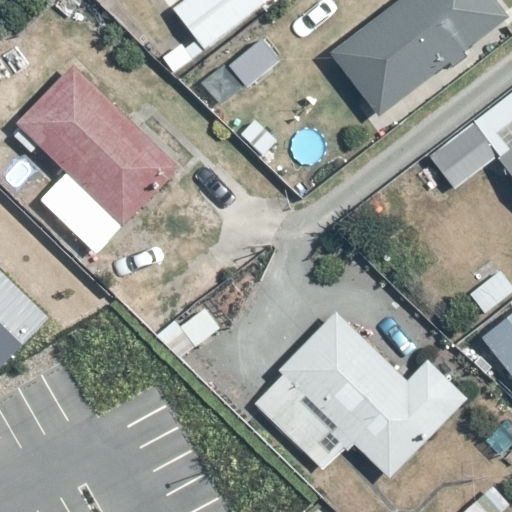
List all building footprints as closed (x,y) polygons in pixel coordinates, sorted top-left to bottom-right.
[(186,22),(196,35),(164,58),(174,72),(228,31),(266,3),(263,0),(182,0),(174,6),(186,22)] [(496,0),(399,0),(330,53),(379,116),(510,17),(496,0)] [(72,64),(15,123),(122,225),(179,166),(72,64)] [(511,147),(497,159),(511,178),(511,147)] [(48,238),(26,259),(76,309),(98,288),(48,238)] [(220,273),(201,250),(145,296),(164,319),(220,273)] [(0,268),(0,367),(49,316),(0,268)] [(223,327),(207,305),(162,339),(179,361),(223,327)] [(408,379),(337,311),(250,401),(323,471),(351,442),(389,479),(467,398),(427,360),(408,379)] [(511,315),(484,334),(511,374),(511,315)] [(502,511),(511,504),(511,501),(494,482),(458,511),(502,511)] [(402,511),(400,511),(392,504),(384,511),(419,511),(411,503),(402,511)]
